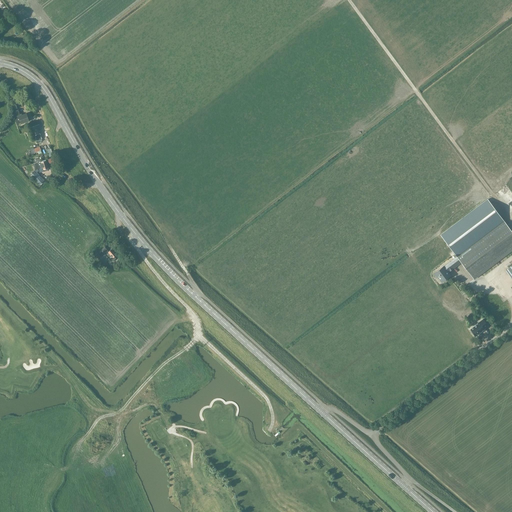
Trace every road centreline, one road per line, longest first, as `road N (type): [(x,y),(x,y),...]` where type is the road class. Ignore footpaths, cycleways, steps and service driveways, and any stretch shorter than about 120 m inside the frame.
road 1 (tertiary): [(433,511),(172,275),(121,216),(39,83),(0,63)]
road 2 (unknown): [(375,432),(511,323)]
road 3 (track): [(197,334),(142,385),(118,437)]
